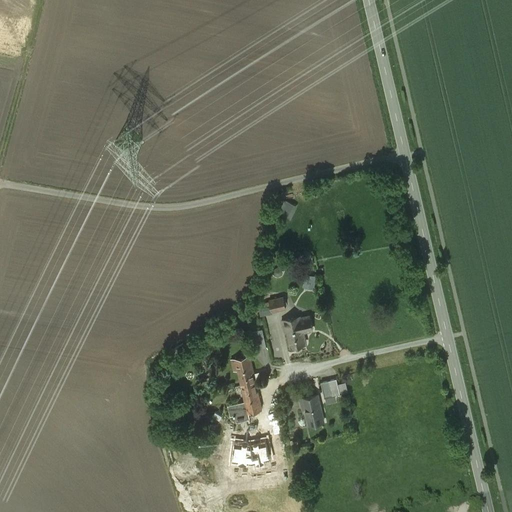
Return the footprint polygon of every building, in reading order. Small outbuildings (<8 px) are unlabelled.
[(278,214),(291,219),(297,205),(284,199),(278,214)] [(304,273),(303,287),(315,288),(316,274),(304,273)] [(283,296),(269,300),(272,311),(286,307),(283,296)] [(305,344),(303,331),(299,318),(299,316),(281,320),(284,331),(287,330),(291,347),(305,344)] [(309,316),(299,318),(303,331),(312,329),(309,316)] [(237,370),(241,385),(256,382),(250,356),(231,361),(234,371),(237,370)] [(337,379),(321,382),(324,398),(340,395),(337,379)] [(245,401),(242,402),(244,412),(248,412),(262,409),(256,382),(241,385),(245,401)] [(317,395),(300,399),(302,410),(305,409),(309,425),(323,422),(317,395)] [(250,419),(248,412),(244,412),(242,402),(227,405),(230,416),(234,415),(236,422),(250,419)] [(278,417),(263,421),(267,438),(281,434),(278,417)]
